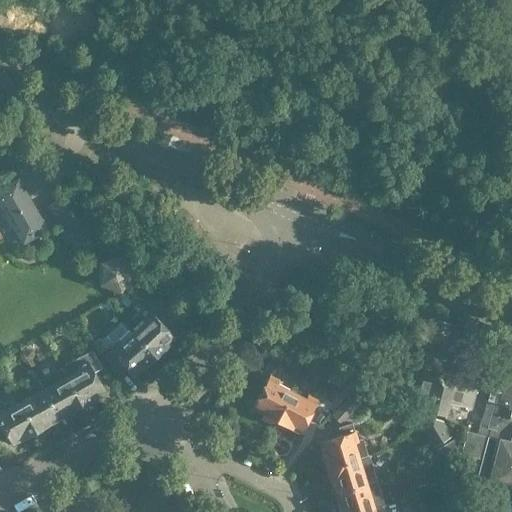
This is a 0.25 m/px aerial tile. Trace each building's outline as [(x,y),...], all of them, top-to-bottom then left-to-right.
[(0,189),(0,201),(24,242),(46,228),(18,179),(0,189)] [(51,205),(80,254),(102,241),(73,191),(51,205)] [(132,272),(121,256),(101,262),(102,282),(121,288),(132,272)] [(174,281),(196,289),(201,275),(180,267),(174,281)] [(134,296),(146,300),(149,293),(137,288),(134,296)] [(130,327),(157,356),(177,338),(167,328),(178,318),(161,299),(150,310),(130,327)] [(122,320),(102,339),(106,349),(111,347),(137,374),(157,356),(130,327),(130,328),(122,320)] [(94,342),(99,353),(106,349),(101,338),(94,342)] [(279,356),(291,362),(294,354),(283,348),(279,356)] [(92,349),(61,366),(61,367),(82,405),(107,391),(95,371),(102,367),(92,349)] [(31,368),(37,379),(45,374),(39,364),(31,368)] [(61,367),(39,380),(43,387),(60,418),(82,405),(61,367)] [(37,379),(31,368),(22,373),(28,383),(37,379)] [(252,407),(276,419),(292,390),(279,383),(281,379),(270,373),(252,407)] [(412,373),(407,391),(410,392),(410,391),(427,396),(424,409),(426,410),(427,409),(445,414),(445,415),(447,415),(451,402),(470,407),(469,408),(470,408),(477,382),(468,380),(466,387),(460,385),(453,383),(454,378),(435,373),(434,378),(412,373)] [(473,434),(462,475),(476,479),(477,476),(491,480),(491,481),(511,486),(511,378),(498,374),(494,387),(492,386),(492,388),(491,388),(488,400),(494,402),(487,427),(490,428),(487,438),(473,434)] [(327,397),(336,406),(353,388),(344,379),(327,397)] [(21,400),(38,430),(60,418),(43,387),(21,400)] [(292,390),(276,419),(300,432),(318,399),(308,394),(306,397),(292,390)] [(332,415),(342,424),(358,405),(349,397),(332,415)] [(38,430),(21,400),(6,408),(0,399),(0,398),(0,435),(6,432),(13,444),(38,430)] [(433,415),(418,423),(433,447),(452,436),(442,420),(433,415)] [(340,434),(319,441),(327,467),(367,454),(362,438),(358,439),(356,430),(354,430),(352,423),(338,427),(340,434)] [(435,450),(454,460),(460,438),(459,436),(435,450)] [(367,454),(327,467),(335,492),(368,482),(376,479),(369,454),(367,454)] [(368,482),(335,492),(340,511),(360,511),(382,505),(382,506),(384,506),(376,479),(368,482)]
